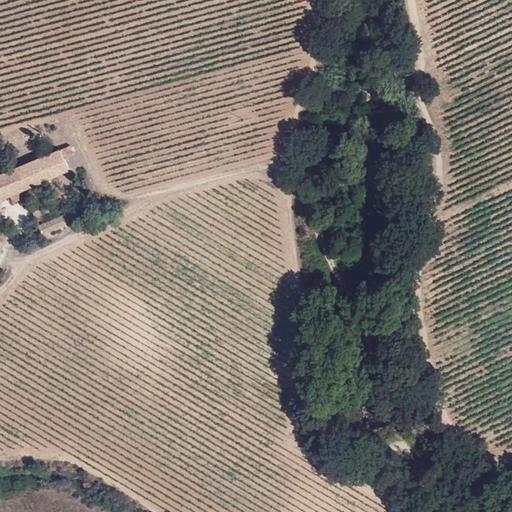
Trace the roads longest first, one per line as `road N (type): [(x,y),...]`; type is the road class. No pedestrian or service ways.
road 1 (track): [(418,0),(441,163),(425,249),(430,365),(449,418),(511,484)]
road 2 (track): [(0,262),(85,227),(127,196),(294,153),(307,0)]
